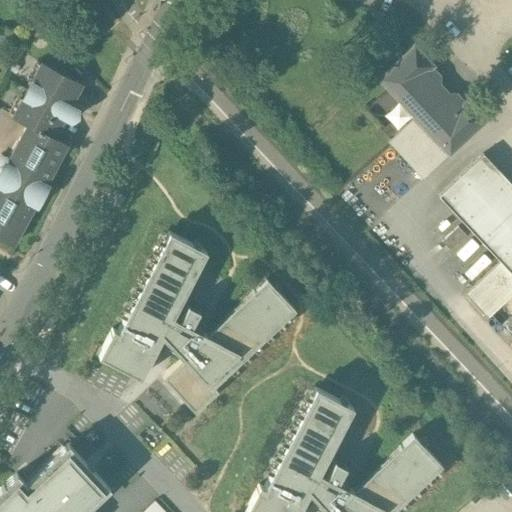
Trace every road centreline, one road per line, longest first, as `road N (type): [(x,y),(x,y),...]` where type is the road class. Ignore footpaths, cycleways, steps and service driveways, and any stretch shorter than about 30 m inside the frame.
road 1 (residential): [(172,0),(35,290)]
road 2 (residential): [(0,361),(83,419),(175,511)]
road 3 (unknown): [(511,128),(497,114),(471,56),(468,5)]
